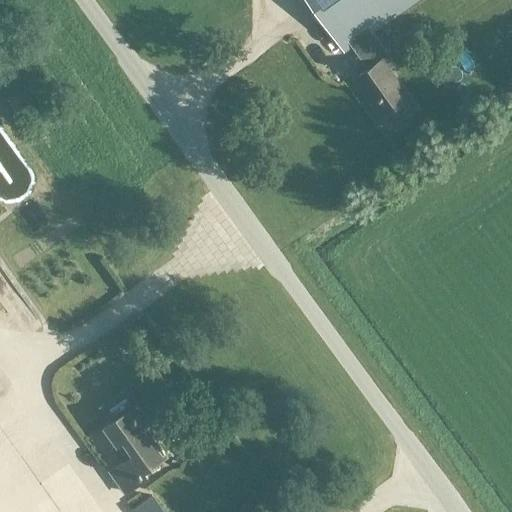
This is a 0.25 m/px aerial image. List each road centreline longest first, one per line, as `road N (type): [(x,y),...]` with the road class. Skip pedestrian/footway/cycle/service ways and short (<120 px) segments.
road 1 (unclassified): [(457,511),(81,0)]
road 2 (track): [(267,0),(270,41),(165,115)]
